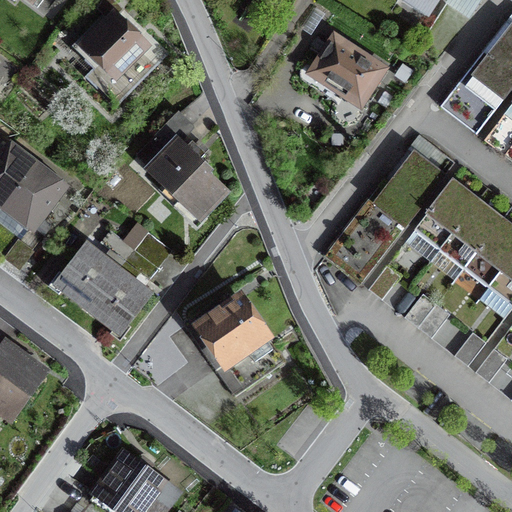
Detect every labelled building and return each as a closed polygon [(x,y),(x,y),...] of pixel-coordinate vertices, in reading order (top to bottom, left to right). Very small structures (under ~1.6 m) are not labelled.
[(413,0),(430,11),(436,0),(413,0)] [(480,0),(449,0),(471,14),(480,0)] [(151,54),(109,11),(80,40),(122,83),(151,54)] [(511,89),(511,27),(475,75),(506,98),(511,89)] [(385,70),(335,36),(315,65),(312,65),(308,64),(306,65),(302,68),(301,71),(300,75),(302,79),(304,81),(337,103),(343,95),(360,106),(385,70)] [(170,150),(149,171),(201,220),(226,193),(206,175),(210,171),(178,140),(190,128),(177,115),(156,137),(170,150)] [(0,201),(4,204),(34,164),(7,144),(0,152),(0,201)] [(412,155),(390,185),(376,202),(407,226),(443,179),(412,155)] [(34,164),(4,204),(32,225),(20,240),(33,250),(51,226),(39,217),(62,185),(34,164)] [(361,285),(407,226),(376,202),(390,185),(384,180),(325,257),(361,285)] [(470,200),(450,185),(414,231),(511,306),(511,232),(494,218),(470,200)] [(56,286),(88,311),(135,250),(111,232),(102,243),(115,253),(109,261),(87,245),(56,286)] [(158,267),(135,250),(88,311),(119,334),(151,293),(129,276),(135,268),(149,279),(158,267)] [(400,277),(386,266),(368,290),(382,300),(400,277)] [(285,363),(233,288),(192,317),(244,392),(285,363)] [(404,318),(418,328),(437,305),(423,294),(404,318)] [(450,315),(437,305),(418,328),(431,339),(450,315)] [(486,344),(473,333),(455,356),(468,367),(486,344)] [(42,372),(5,345),(0,352),(0,409),(10,416),(42,372)] [(507,360),(493,349),(475,372),(489,383),(507,360)] [(127,455),(93,501),(107,511),(111,506),(118,511),(164,511),(167,508),(153,497),(164,483),(127,455)]
